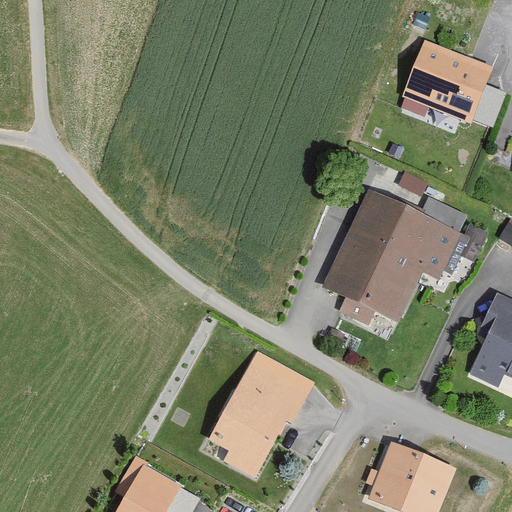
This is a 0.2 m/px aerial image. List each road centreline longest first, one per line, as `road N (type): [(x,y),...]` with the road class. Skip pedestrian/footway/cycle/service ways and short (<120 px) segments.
road 1 (residential): [(511,451),(368,393)]
road 2 (track): [(48,150),(35,0)]
road 3 (residential): [(368,393),(298,511)]
